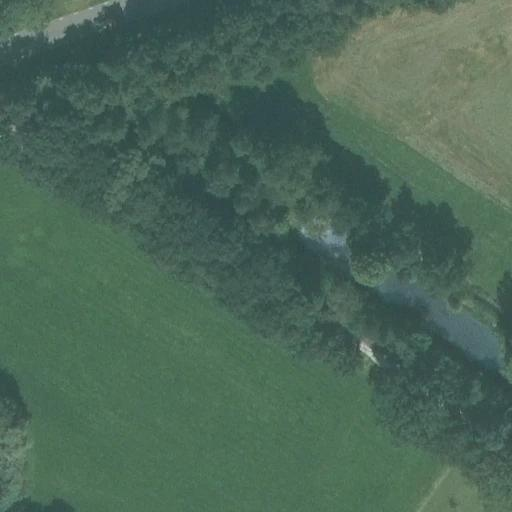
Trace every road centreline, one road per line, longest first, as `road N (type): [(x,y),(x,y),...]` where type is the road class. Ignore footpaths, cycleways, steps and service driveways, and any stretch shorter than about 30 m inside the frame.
road 1 (unclassified): [(511,440),(45,121),(0,127)]
road 2 (secondary): [(0,52),(149,0)]
